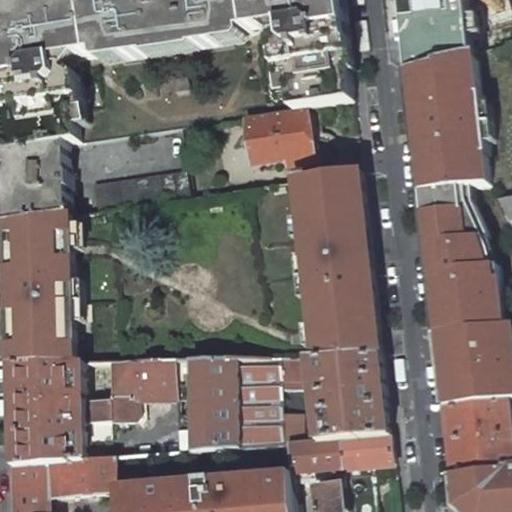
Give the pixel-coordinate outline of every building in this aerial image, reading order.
[(19,18),(6,20),(10,155),(74,147),(85,145),(80,113),(89,112),(82,63),(129,55),(129,58),(179,51),(228,43),(227,40),(275,32),(282,82),(291,79),(297,112),(320,109),(357,103),(345,0),(93,0),(19,12),(19,18)] [(477,56),(486,54),(470,0),(429,0),(434,16),(455,10),(459,21),(467,19),(468,24),(433,34),(428,17),(407,22),(413,75),(477,56)] [(511,0),(470,0),(486,54),(511,46),(511,0)] [(477,56),(413,75),(443,338),(510,330),(504,273),(502,264),(501,257),(499,252),(496,244),(479,207),(477,190),(494,188),(491,159),(494,159),(487,98),(484,98),(480,62),(477,62),(477,56)] [(187,70),(177,72),(177,91),(192,89),(187,70)] [(297,112),(250,120),(253,135),(248,136),(249,149),(254,148),(258,166),(289,162),(291,169),(326,162),(332,160),(334,156),(336,153),(325,140),(320,109),(297,112)] [(10,155),(12,227),(74,217),(74,192),(76,191),(75,177),(74,178),(74,147),(10,155)] [(188,171),(95,186),(99,212),(193,198),(188,171)] [(384,357),(363,174),(301,183),(320,359),(384,357)] [(511,198),(499,201),(511,230),(511,198)] [(12,227),(14,369),(79,366),(74,217),(12,227)] [(443,338),(452,411),(511,404),(511,329),(510,330),(443,338)] [(394,436),(384,357),(320,359),(313,360),(322,443),(342,441),(394,436)] [(303,391),(303,360),(240,361),(244,450),(294,446),(306,445),(305,415),(286,416),(286,391),(303,391)] [(244,450),(240,361),(79,366),(14,369),(18,469),(65,465),(91,463),(90,423),(97,423),(96,429),(117,429),(117,424),(138,424),(144,418),(143,401),(181,399),(181,423),(180,423),(181,440),(182,440),(182,455),(244,450)] [(511,404),(452,411),(459,480),(511,472),(511,404)] [(394,436),(342,441),(346,475),(348,490),(350,511),(379,511),(376,484),(378,484),(376,467),(397,465),(394,436)] [(306,445),(294,446),(297,476),(298,485),(346,475),(342,441),(322,443),(306,445)] [(67,499),(121,494),(117,460),(91,463),(65,465),(67,499)] [(19,469),(19,511),(51,511),(51,499),(67,499),(65,465),(19,469)] [(511,511),(511,472),(459,480),(462,511),(472,510),(474,511),(511,511)] [(121,492),(123,511),(300,511),(298,485),(297,476),(217,484),(217,481),(201,482),(201,485),(173,487),(172,492),(152,493),(151,489),(121,492)] [(350,511),(348,490),(320,493),(321,511),(350,511)]
